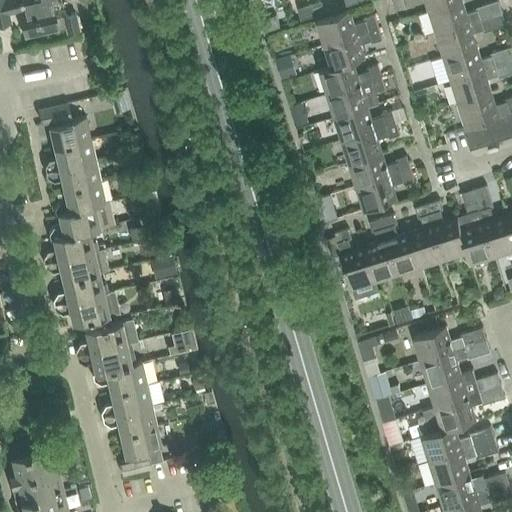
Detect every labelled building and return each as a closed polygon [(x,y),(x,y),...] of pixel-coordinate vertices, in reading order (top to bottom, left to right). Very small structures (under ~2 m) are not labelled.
[(58,0),(0,0),(0,24),(12,22),(10,13),(20,11),(25,36),(67,26),(68,32),(80,29),(76,13),(57,18),(53,3),(59,2),(58,0)] [(321,0),(311,3),(314,15),(326,11),(322,0),(321,0)] [(403,0),(394,0),(397,10),(406,7),(403,0)] [(428,0),(431,9),(460,0),(428,0)] [(460,0),(431,9),(438,33),(504,12),(499,0),(497,0),(477,6),(478,9),(467,12),(463,0),(460,0)] [(314,15),(311,3),(299,7),(302,19),(314,15)] [(351,9),(319,19),(326,43),(380,26),(376,14),(365,17),(366,20),(356,23),(351,9)] [(438,33),(446,55),(478,45),(474,32),(484,28),(485,31),(507,24),(504,12),(438,33)] [(277,14),(264,19),(268,30),(281,26),(277,14)] [(95,19),(84,22),(86,31),(97,28),(95,19)] [(383,39),(380,26),(326,43),(333,65),(333,66),(355,59),(355,60),(366,56),(362,42),(372,39),(373,42),(383,39)] [(280,31),(269,35),(272,45),(283,41),(280,31)] [(419,39),(399,46),(406,64),(425,57),(419,39)] [(446,55),(453,78),(511,59),(511,45),(492,52),(493,55),(482,58),(478,45),(446,55)] [(292,57),(277,62),(282,77),(297,72),(292,57)] [(359,72),(355,60),(355,59),(333,66),(333,65),(322,68),(330,92),(383,75),(379,63),(368,66),(369,69),(359,72)] [(511,72),(511,59),(453,78),(460,101),(493,91),(489,77),(499,74),(500,76),(511,72)] [(337,115),(369,105),(379,102),(376,91),(386,88),(383,75),(330,92),(337,115)] [(415,81),(414,85),(418,88),(422,87),(423,82),(419,79),(415,81)] [(511,110),(511,95),(506,97),(507,100),(497,104),(493,91),(460,101),(468,125),(475,122),(487,119),(498,115),(510,112),(511,110)] [(56,133),(59,144),(92,136),(88,118),(72,122),(68,101),(38,107),(41,121),(48,119),(51,134),(56,133)] [(302,101),(291,105),(298,125),(309,121),(302,101)] [(337,115),(344,138),(397,121),(393,109),(383,112),(384,115),(373,118),(369,105),(337,115)] [(498,115),(506,138),(511,136),(511,118),(510,112),(498,115)] [(487,119),(494,142),(506,138),(498,115),(487,119)] [(475,122),(483,146),(494,142),(487,119),(475,122)] [(344,138),(351,161),(384,151),(379,138),(390,134),(390,137),(401,134),(397,121),(344,138)] [(464,126),(471,149),(483,146),(475,122),(468,125),(464,126)] [(46,170),(97,158),(92,136),(59,144),(61,154),(48,157),(44,164),(46,170)] [(351,161),(359,184),(412,167),(408,154),(397,158),(398,161),(388,164),(384,151),(351,161)] [(46,170),(47,175),(53,179),(66,176),(69,186),(101,179),(97,158),(46,170)] [(415,179),(412,167),(359,184),(366,207),(398,197),(394,183),(404,180),(405,183),(415,179)] [(96,203),(96,204),(106,201),(101,179),(69,186),(71,197),(57,200),(54,206),(55,212),(57,212),(63,211),(63,210),(79,206),(96,203)] [(475,187),(496,253),(511,247),(511,225),(508,213),(495,217),(492,207),(494,206),(487,184),(475,187)] [(462,228),(461,228),(468,248),(468,249),(471,260),(496,253),(475,187),(462,191),(469,214),(472,213),(475,223),(462,228)] [(445,256),(468,249),(468,248),(461,228),(462,228),(458,216),(445,220),(442,209),(444,209),(440,198),(428,202),(445,256)] [(425,226),(412,230),(423,263),(445,256),(428,202),(416,206),(419,217),(422,216),(425,226)] [(52,237),(59,235),(91,228),(91,229),(105,226),(103,215),(99,216),(96,204),(96,203),(79,206),(63,210),(63,211),(65,222),(52,225),(48,231),(49,237),(51,236),(52,237)] [(330,208),(324,209),(328,219),(337,216),(336,210),(330,208)] [(400,270),(423,263),(412,230),(399,234),(396,224),(398,223),(395,213),(383,216),(400,270)] [(376,230),(379,241),(366,245),(377,277),(400,270),(383,216),(370,220),(373,231),(376,230)] [(141,227),(130,229),(132,238),(143,236),(141,227)] [(377,277),(366,245),(353,249),(350,239),(352,238),(349,227),(336,231),(349,273),(349,274),(353,285),(377,277)] [(91,229),(91,228),(59,235),(62,245),(48,248),(44,255),(45,260),(99,248),(97,240),(94,240),(91,229)] [(339,278),(349,274),(349,273),(342,252),(337,235),(327,238),(339,278)] [(109,267),(104,247),(99,248),(45,260),(46,265),(53,270),(66,267),(68,277),(101,269),(109,267)] [(172,254),(158,258),(162,276),(177,272),(172,254)] [(53,297),(54,302),(108,290),(107,281),(103,282),(101,269),(68,277),(70,287),(57,290),(53,297)] [(498,289),(495,294),(496,299),(505,296),(503,288),(498,289)] [(54,302),(55,307),(63,311),(75,308),(78,320),(119,311),(114,289),(108,290),(54,302)] [(418,308),(410,310),(413,317),(420,315),(418,308)] [(391,311),(386,313),(390,325),(395,323),(391,311)] [(180,315),(175,320),(176,326),(188,324),(187,314),(180,315)] [(80,341),(76,347),(77,353),(131,340),(134,340),(132,331),(136,330),(133,317),(90,326),(84,328),(87,339),(80,341)] [(487,338),(483,325),(461,332),(462,335),(452,339),(447,324),(415,334),(423,358),(487,338)] [(174,344),(169,345),(170,352),(196,346),(192,327),(171,332),(174,344)] [(360,340),(359,343),(364,360),(376,356),(373,345),(376,344),(373,335),(360,340)] [(487,338),(423,358),(430,381),(462,371),(458,358),(468,354),(469,357),(491,350),(487,338)] [(131,340),(77,353),(78,355),(78,358),(85,362),(92,361),(94,371),(100,370),(136,362),(133,349),(131,340)] [(94,371),(92,371),(94,377),(101,382),(108,380),(110,391),(116,389),(148,382),(143,360),(136,362),(100,370),(94,371)] [(187,362),(178,364),(180,372),(189,370),(187,362)] [(462,371),(430,381),(437,404),(469,394),(502,384),(498,371),(477,378),(473,367),(462,371)] [(380,373),(369,376),(375,398),(386,394),(380,373)] [(202,376),(192,378),(195,388),(204,386),(202,376)] [(105,402),(101,409),(102,414),(153,403),(148,382),(116,389),(110,391),(112,401),(105,402)] [(437,404),(425,408),(433,431),(445,427),(445,428),(456,424),(456,425),(477,418),(472,404),(483,401),(484,403),(506,396),(502,384),(469,394),(437,404)] [(211,389),(203,391),(207,403),(214,401),(211,389)] [(389,396),(376,399),(378,407),(391,403),(389,396)] [(153,403),(102,414),(104,420),(110,424),(117,422),(120,433),(125,432),(158,424),(153,403)] [(53,415),(56,428),(71,424),(68,411),(53,415)] [(395,418),(383,422),(389,445),(403,441),(396,418),(395,418)] [(126,459),(119,460),(123,474),(124,474),(147,468),(153,467),(151,462),(148,450),(157,448),(163,446),(158,424),(125,432),(120,433),(122,443),(126,459)] [(431,458),(496,437),(492,424),(470,431),(470,434),(460,437),(456,425),(456,424),(445,428),(445,427),(433,431),(423,434),(431,458)] [(496,437),(431,458),(438,480),(471,470),(466,457),(477,454),(477,456),(500,449),(496,437)] [(31,438),(8,443),(16,477),(9,478),(15,500),(64,488),(53,445),(34,450),(31,438)] [(510,483),(506,470),(484,477),(483,472),(472,476),(471,470),(438,480),(445,503),(510,483)] [(448,511),(483,511),(481,502),(491,499),(492,502),(511,495),(511,487),(510,483),(445,503),(448,511)] [(88,485),(79,487),(82,499),(91,496),(88,485)] [(69,511),(64,488),(15,500),(17,511),(69,511)]
